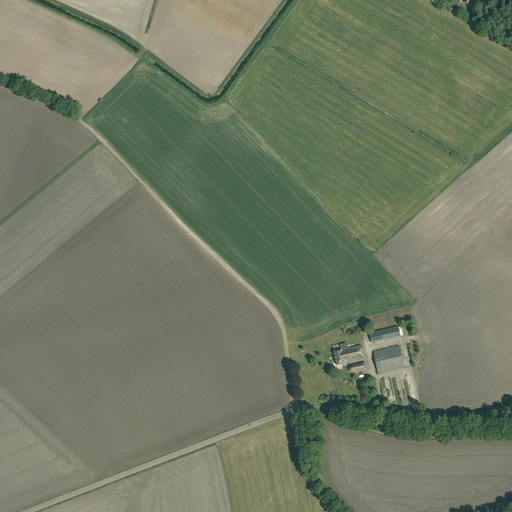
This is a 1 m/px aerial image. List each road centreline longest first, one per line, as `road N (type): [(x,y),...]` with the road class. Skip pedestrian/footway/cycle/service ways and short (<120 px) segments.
road 1 (tertiary): [(29,511),(295,408),(463,416),(511,406)]
road 2 (track): [(295,408),(277,317),(99,139)]
